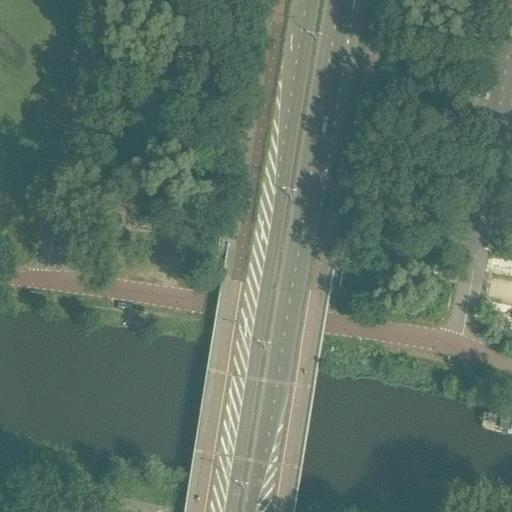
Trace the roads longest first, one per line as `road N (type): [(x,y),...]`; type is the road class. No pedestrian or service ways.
road 1 (secondary): [(249,511),(346,0)]
road 2 (secondary): [(305,0),(231,511)]
road 3 (tertiary): [(456,345),(46,282)]
road 4 (tertiary): [(456,345),(511,33)]
road 5 (tertiary): [(95,0),(46,282)]
